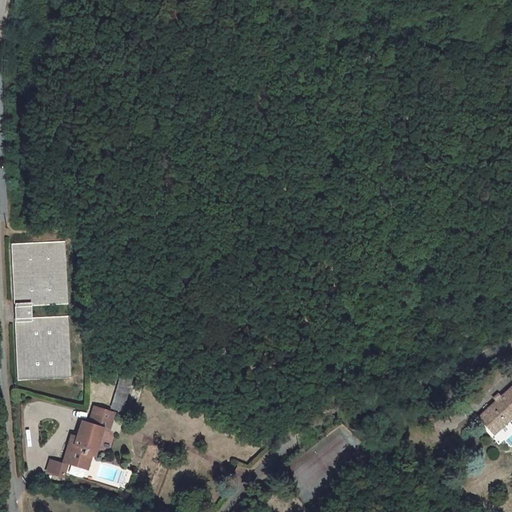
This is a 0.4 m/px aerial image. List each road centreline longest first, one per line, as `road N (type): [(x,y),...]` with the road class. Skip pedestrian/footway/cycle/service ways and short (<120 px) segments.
road 1 (unclassified): [(222,511),(312,430),(511,339)]
road 2 (unclassified): [(15,511),(0,203)]
